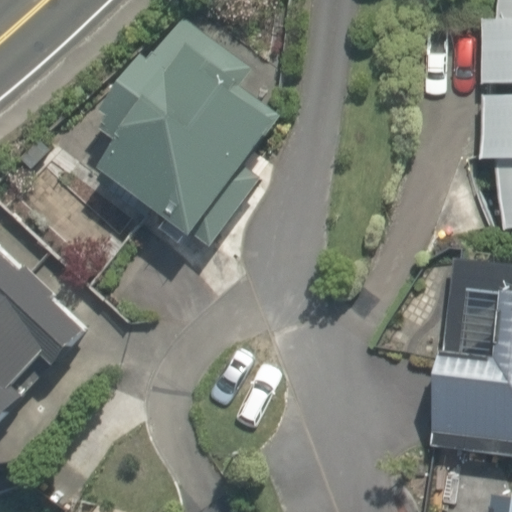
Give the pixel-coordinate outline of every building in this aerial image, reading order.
[(485,217),(511,218),(511,0),(486,0),(486,6),(462,5),(458,158),(487,159),(485,217)] [(245,166),(299,101),(181,1),(59,145),(198,263),(265,183),(245,166)] [(0,238),(0,420),(91,331),(0,238)] [(511,285),(447,280),(442,350),(413,348),(411,381),(431,451),(511,457),(511,285)] [(511,511),(511,490),(472,488),(469,511),(511,511)]
